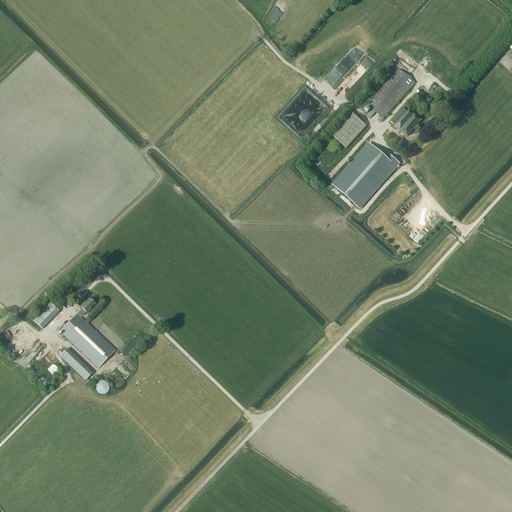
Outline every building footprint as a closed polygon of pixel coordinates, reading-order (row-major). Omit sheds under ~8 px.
[(400,70),(368,106),(378,115),(383,119),(415,83),(400,70)] [(438,107),(432,101),(426,108),(432,114),(438,107)] [(395,126),(407,137),(421,121),(409,110),(395,126)] [(367,127),(351,113),(331,135),(347,149),(367,127)] [(368,143),(332,184),(360,210),(400,164),(389,155),(386,159),(368,143)] [(53,299),(57,303),(64,295),(60,292),(53,299)] [(57,330),(60,332),(98,369),(115,351),(81,318),(86,313),(87,314),(95,304),(89,299),(81,308),(82,309),(68,324),(65,321),(57,330)] [(49,303),(31,321),(40,330),(58,311),(49,303)] [(65,348),(58,356),(84,381),(91,373),(65,348)] [(52,365),(47,370),(53,377),(59,371),(53,365),(53,366),(52,365)] [(115,390),(124,387),(122,377),(112,380),(115,390)] [(99,395),(109,390),(104,380),(94,385),(99,395)]
